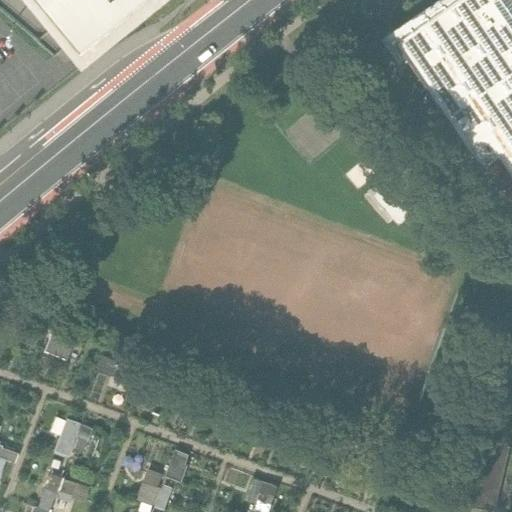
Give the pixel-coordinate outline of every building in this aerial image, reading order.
[(30,0),(84,63),(159,0),(30,0)] [(497,149),(511,170),(511,0),(441,0),(392,33),(479,161),(497,149)] [(370,154),(348,172),(359,186),(381,167),(370,154)] [(500,411),(482,407),(460,501),(491,508),(506,445),(493,442),(500,411)] [(75,455),(79,442),(90,446),(98,423),(71,413),(58,449),(75,455)] [(0,472),(11,475),(21,444),(0,438),(0,472)] [(153,464),(139,511),(165,511),(156,509),(168,468),(153,464)] [(90,495),(94,482),(52,467),(35,511),(52,511),(59,494),(75,499),(78,491),(90,495)] [(256,473),(248,495),(272,503),(280,481),(256,473)]
